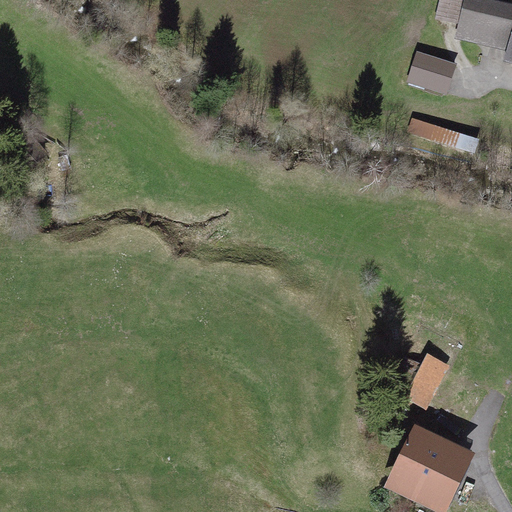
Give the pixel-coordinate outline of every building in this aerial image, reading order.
[(511,18),(465,5),(453,50),(502,64),(499,75),(511,78),(511,18)] [(455,73),(416,60),(407,91),(445,103),(455,73)] [(413,118),(408,133),(471,152),(476,137),(413,118)] [(427,418),(449,375),(425,363),(420,373),(400,362),(383,395),(427,418)] [(449,511),(471,465),(409,437),(378,504),(395,511),(449,511)]
